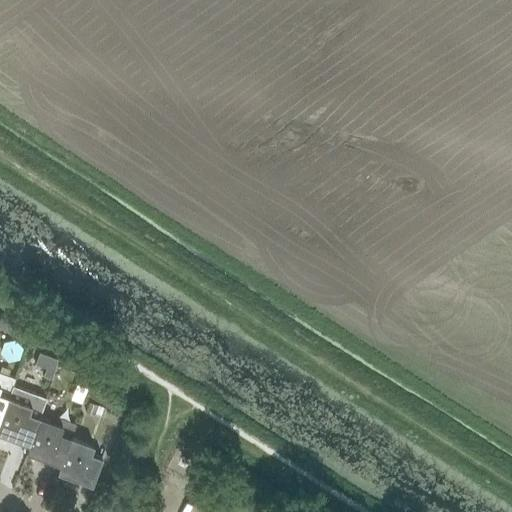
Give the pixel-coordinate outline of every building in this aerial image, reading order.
[(3,342),(0,353),(8,361),(19,358),(23,348),(15,339),(3,342)] [(52,356),(45,375),(52,378),(59,359),(52,356)] [(8,397),(15,378),(0,372),(0,418),(8,397)] [(31,405),(8,397),(0,418),(0,433),(18,440),(28,444),(29,444),(39,417),(28,412),(31,405)] [(89,401),(85,411),(94,415),(98,405),(89,401)] [(60,464),(70,436),(69,436),(73,424),(54,417),(53,422),(39,417),(29,444),(28,444),(26,451),(59,464),(60,464)] [(60,464),(59,464),(56,471),(79,480),(80,480),(91,484),(101,457),(90,453),(93,445),(70,436),(60,464)]
